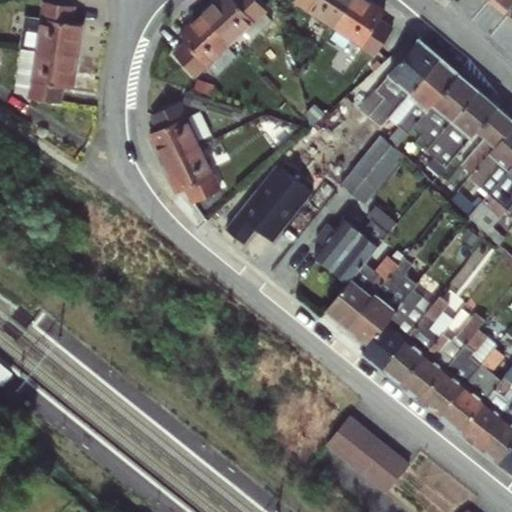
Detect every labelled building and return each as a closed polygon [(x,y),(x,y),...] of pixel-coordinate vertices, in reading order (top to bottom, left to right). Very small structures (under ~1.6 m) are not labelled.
[(209,65),(228,47),(255,22),(235,0),(214,0),(178,34),(184,41),(207,66),(209,65)] [(307,11),(314,0),(295,0),(293,3),(307,11)] [(314,0),(307,11),(361,47),(379,19),(386,9),(371,0),(314,0)] [(511,0),(488,0),(488,1),(503,13),(511,3),(511,0)] [(40,17),(73,22),(75,6),(41,1),(40,17),(24,15),(19,47),(20,47),(14,92),(29,94),(28,98),(61,103),(63,91),(64,86),(31,81),(40,17)] [(84,23),(73,22),(40,17),(31,81),(64,86),(74,87),(84,23)] [(379,19),(361,47),(374,56),(393,28),(379,19)] [(418,39),(388,74),(410,92),(439,57),(418,39)] [(228,47),(209,65),(216,72),(235,55),(228,47)] [(410,92),(407,94),(427,110),(432,105),(458,73),(439,57),(410,92)] [(458,73),(432,105),(451,120),(478,90),(458,73)] [(410,92),(388,74),(375,90),(384,96),(368,115),(381,126),(407,94),(410,92)] [(197,79),(193,89),(211,95),(215,84),(197,79)] [(478,90),(451,120),(471,137),(477,130),(497,106),(478,90)] [(186,91),(183,102),(239,120),(243,109),(186,91)] [(407,94),(381,126),(379,129),(390,138),(388,141),(396,148),(413,127),(427,110),(407,94)] [(427,110),(413,127),(422,135),(417,141),(426,149),(437,136),(451,120),(432,105),(427,110)] [(511,119),(497,106),(477,130),(485,137),(495,145),(511,125),(511,119)] [(216,172),(204,147),(203,144),(189,115),(147,135),(175,193),(184,189),(217,173),(216,172)] [(437,136),(426,149),(435,157),(422,171),(433,181),(471,137),(451,120),(437,136)] [(396,148),(388,141),(380,135),(382,133),(369,122),(329,173),(364,202),(404,154),(396,148)] [(511,125),(495,145),(488,154),(508,170),(511,165),(511,125)] [(495,145),(485,137),(462,165),(470,177),(488,154),(495,145)] [(209,145),(204,147),(216,172),(221,170),(209,145)] [(488,154),(470,177),(488,193),(508,170),(488,154)] [(477,206),(468,216),(487,232),(493,226),(511,203),(511,173),(508,170),(488,193),(477,206)] [(217,173),(184,189),(191,204),(224,187),(217,173)] [(431,182),(422,192),(430,199),(440,189),(431,182)] [(468,216),(477,206),(463,194),(459,190),(455,193),(450,200),(468,216)] [(371,219),(361,231),(378,246),(397,223),(375,206),(367,216),(371,219)] [(332,269),(361,231),(345,219),(314,254),(332,269)] [(493,226),(487,232),(500,244),(506,237),(493,226)] [(361,231),(332,269),(349,282),(352,278),(364,263),(378,246),(361,231)] [(364,263),(352,278),(372,294),(375,291),(376,292),(399,264),(388,255),(374,271),(364,263)] [(399,264),(376,292),(396,309),(416,282),(406,273),(414,263),(405,257),(399,264)] [(352,278),(349,282),(326,309),(348,326),(372,294),(352,278)] [(398,310),(386,324),(397,332),(417,305),(429,288),(418,280),(416,282),(396,309),(398,310)] [(372,294),(348,326),(369,344),(386,324),(398,310),(396,309),(376,292),(375,291),(372,294)] [(427,312),(407,340),(425,355),(442,333),(453,318),(443,311),(449,303),(439,295),(427,312)] [(417,305),(397,332),(407,340),(427,312),(417,305)] [(442,333),(425,355),(439,366),(445,370),(478,329),(485,320),(476,312),(452,341),(442,333)] [(386,324),(369,344),(363,351),(384,369),(407,340),(397,332),(386,324)] [(478,329),(445,370),(464,385),(482,364),(472,356),(487,337),(478,329)] [(407,340),(384,369),(403,384),(425,355),(407,340)] [(482,364),(464,385),(484,401),(500,380),(491,372),(505,356),(495,348),(482,364)] [(425,355),(403,384),(421,399),(445,370),(439,366),(425,355)] [(511,365),(500,380),(484,401),(502,416),(511,403),(511,390),(509,388),(511,384),(511,365)] [(445,370),(421,399),(441,416),(464,385),(445,370)] [(464,385),(441,416),(460,431),(484,401),(464,385)] [(484,401),(460,431),(480,447),(502,416),(484,401)] [(511,403),(502,416),(511,423),(511,403)] [(350,413),(325,443),(385,492),(410,462),(350,413)] [(511,423),(502,416),(480,447),(498,462),(511,443),(511,423)] [(511,443),(498,462),(511,473),(511,443)]
